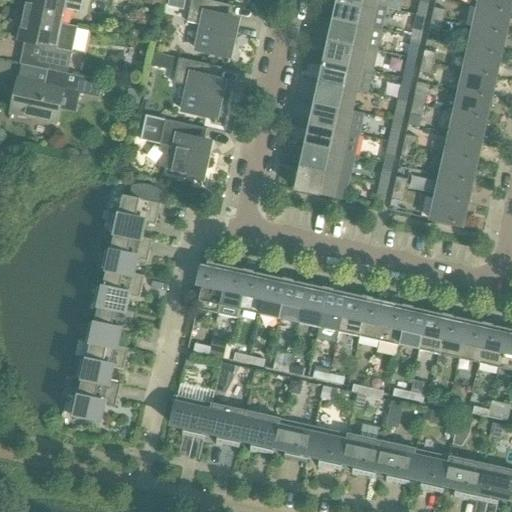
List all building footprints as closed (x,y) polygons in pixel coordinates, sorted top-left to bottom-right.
[(26,4),(23,15),(61,23),(64,9),(80,12),(83,0),(23,0),(23,4),(26,4)] [(196,50),(230,57),(236,30),(234,30),(234,31),(226,29),(229,17),(228,17),(231,5),(205,0),(191,0),(186,22),(201,25),(196,50)] [(370,27),(382,30),(387,9),(375,6),(347,0),(336,0),(333,18),(333,19),(370,27)] [(347,0),(375,6),(387,9),(388,0),(347,0)] [(511,0),(478,0),(477,7),(511,15),(511,8),(511,0)] [(419,2),(416,15),(425,17),(428,4),(419,2)] [(477,7),(472,28),(506,36),(507,30),(508,26),(511,15),(477,7)] [(433,8),(431,19),(443,21),(445,10),(433,8)] [(61,23),(23,15),(18,41),(43,46),(39,62),(49,64),(47,70),(67,74),(77,27),(61,23)] [(425,17),(416,15),(413,29),(422,31),(425,17)] [(333,20),(328,40),(331,41),(377,51),(382,30),(370,27),(333,19),(333,20)] [(443,21),(431,19),(428,30),(440,33),(443,21)] [(472,28),(468,49),(501,57),(503,51),(504,47),(506,36),(472,28)] [(324,60),(323,61),(373,72),(377,51),(331,41),(328,40),(324,60)] [(410,44),(407,58),(416,60),(419,46),(410,44)] [(468,49),(463,71),(497,78),(498,72),(499,68),(501,57),(468,49)] [(424,50),(421,62),(433,64),(436,53),(424,50)] [(178,58),(155,53),(152,65),(176,70),(178,58)] [(182,111),(215,118),(216,119),(222,91),(221,91),(220,92),(213,90),(215,79),(215,78),(217,67),(178,58),(176,70),(173,83),(188,87),(182,111)] [(416,60),(407,58),(404,71),(413,73),(416,60)] [(323,62),(319,82),(322,83),(356,90),(368,93),(373,72),(323,61),(323,62)] [(433,64),(421,62),(419,73),(431,75),(433,64)] [(100,81),(79,76),(67,74),(47,70),(45,84),(19,78),(18,77),(10,113),(56,123),(59,107),(74,111),(78,91),(97,95),(100,81)] [(463,71),(458,92),(492,100),(493,93),(494,89),(497,78),(463,71)] [(314,103),(352,112),(356,90),(322,83),(319,82),(314,103)] [(400,86),(397,100),(406,102),(409,88),(400,86)] [(458,92),(454,113),(487,120),(488,115),(489,111),(492,100),(458,92)] [(415,93),(412,104),(424,106),(426,95),(415,93)] [(406,102),(397,100),(394,113),(403,115),(406,102)] [(314,104),(309,124),(312,125),(359,135),(363,114),(352,112),(314,103),(314,104)] [(424,106),(412,104),(410,115),(421,118),(424,106)] [(454,113),(449,134),(482,141),(484,136),(485,132),(487,120),(454,113)] [(169,172),(201,180),(203,180),(209,153),(207,152),(207,153),(199,152),(202,140),(201,140),(204,128),(146,115),(146,117),(140,115),(137,127),(143,128),(140,140),(174,148),(169,172)] [(305,145),(354,156),(359,135),(312,125),(309,124),(305,145)] [(391,128),(388,142),(397,144),(400,130),(391,128)] [(449,134),(444,155),(478,163),(479,157),(480,153),(482,141),(449,134)] [(405,135),(403,146),(414,149),(417,137),(405,135)] [(397,144),(388,142),(385,155),(394,157),(397,144)] [(304,146),(300,167),(303,167),(349,177),(354,156),(305,145),(304,146)] [(414,149),(403,146),(400,157),(412,160),(414,149)] [(444,155),(439,176),(473,184),(474,178),(475,174),(478,163),(444,155)] [(303,167),(300,167),(298,173),(295,189),(340,199),(340,198),(343,185),(347,186),(349,177),(303,167)] [(382,170),(378,185),(387,187),(391,172),(382,170)] [(439,176),(435,197),(468,205),(470,199),(471,195),(473,184),(439,176)] [(396,177),(393,188),(405,191),(407,180),(396,177)] [(103,230),(114,232),(140,238),(140,237),(144,222),(147,223),(147,224),(155,225),(160,203),(156,202),(158,193),(162,194),(162,193),(160,191),(157,190),(155,188),(152,187),(149,186),(146,185),(142,185),(139,185),(136,185),(131,187),(135,188),(133,197),(122,195),(118,215),(107,213),(103,230)] [(387,187),(378,185),(375,200),(384,202),(387,187)] [(405,191),(393,188),(391,199),(403,202),(405,191)] [(468,205),(435,197),(430,220),(463,227),(465,220),(466,216),(468,205)] [(95,266),(106,268),(132,273),(135,259),(139,259),(139,260),(147,262),(152,240),(140,237),(140,238),(114,232),(110,251),(99,249),(95,266)] [(196,309),(218,314),(220,306),(219,305),(228,267),(213,263),(213,262),(207,261),(205,269),(201,268),(198,284),(202,285),(196,309)] [(237,319),(239,310),(248,270),(243,269),(242,270),(228,267),(219,305),(220,306),(218,314),(237,319)] [(87,302),(98,305),(124,310),(127,295),(131,296),(139,298),(144,276),(132,273),(106,268),(102,288),(91,285),(87,302)] [(239,310),(259,314),(267,275),(253,272),(253,271),(248,270),(239,310)] [(259,314),(279,319),(288,279),(282,278),(282,279),(267,275),(259,314)] [(279,319),(299,323),(307,284),(293,281),(293,280),(288,279),(279,319)] [(299,323),(319,327),(327,288),(322,287),(307,284),(299,323)] [(319,327),(339,332),(347,293),(332,290),(333,289),(327,288),(319,327)] [(339,332),(359,336),(367,297),(362,295),(362,296),(347,293),(339,332)] [(359,336),(379,341),(387,302),(372,299),(372,298),(367,297),(359,336)] [(379,341),(399,345),(407,306),(402,304),(402,305),(387,302),(379,341)] [(79,338),(90,341),(116,346),(119,331),(123,332),(123,333),(131,334),(136,312),(124,310),(98,305),(94,324),(83,322),(79,338)] [(399,345),(418,350),(427,311),(412,308),(413,307),(407,306),(399,345)] [(418,350),(438,354),(447,314),(442,313),(442,314),(427,311),(418,350)] [(438,354),(458,359),(467,320),(452,316),(447,314),(438,354)] [(458,359),(478,363),(487,323),(482,322),(482,323),(467,320),(458,359)] [(478,363),(498,367),(507,328),(492,325),(492,324),(487,323),(478,363)] [(498,367),(511,370),(511,329),(507,328),(498,367)] [(71,375),(82,377),(108,382),(111,368),(115,368),(115,369),(123,371),(128,349),(116,346),(90,341),(85,360),(74,358),(71,375)] [(193,352),(208,355),(210,347),(195,344),(193,352)] [(210,347),(208,355),(223,359),(225,351),(210,347)] [(233,361),(248,364),(250,357),(235,353),(233,361)] [(250,357),(248,364),(263,368),(265,360),(250,357)] [(273,370),(288,373),(289,366),(274,362),(273,370)] [(289,366),(288,373),(303,376),(305,369),(289,366)] [(313,378),(328,382),(329,374),(314,371),(313,378)] [(329,374),(328,382),(343,385),(344,378),(329,374)] [(108,382),(82,377),(77,397),(67,394),(63,411),(74,414),(73,414),(100,420),(103,404),(107,405),(115,407),(120,385),(108,382)] [(357,393),(366,396),(368,388),(353,385),(351,392),(357,393)] [(368,388),(366,396),(381,399),(383,392),(368,388)] [(392,396),(407,400),(409,392),(394,389),(392,396)] [(409,392),(407,400),(422,403),(424,396),(409,392)] [(366,396),(357,393),(354,408),(363,410),(366,396)] [(203,443),(206,431),(205,431),(211,404),(173,395),(169,415),(172,415),(171,424),(172,424),(184,426),(181,438),(187,439),(188,437),(202,440),(201,442),(203,443)] [(432,405),(447,409),(449,401),(434,398),(432,405)] [(449,401),(447,409),(462,412),(464,405),(449,401)] [(238,450),(240,439),(239,439),(245,411),(211,404),(205,431),(206,431),(218,434),(215,445),(221,447),(222,444),(236,447),(236,450),(238,450)] [(472,414),(487,417),(489,410),(473,407),(472,414)] [(489,410),(487,417),(502,421),(504,413),(489,410)] [(272,458),(274,446),(273,446),(279,419),(245,411),(239,439),(240,439),(252,441),(249,453),(255,454),(256,452),(270,455),(270,457),(272,458)] [(306,465),(308,454),(307,454),(313,426),(279,419),(273,446),(274,446),(286,449),(283,460),(289,462),(290,459),(304,463),(304,465),(306,465)] [(341,468),(342,462),(341,461),(347,434),(313,426),(307,454),(308,454),(320,457),(317,468),(323,469),(324,467),(338,470),(338,473),(340,473),(341,468)] [(341,461),(342,462),(341,468),(352,471),(351,476),(357,477),(358,475),(372,478),(371,480),(373,481),(374,476),(376,469),(375,469),(381,442),(347,434),(341,461)] [(376,469),(374,476),(386,479),(385,483),(391,485),(392,482),(406,486),(405,488),(407,488),(410,477),(409,477),(415,449),(381,442),(375,469),(376,469)] [(441,496),(444,484),(443,484),(449,457),(415,449),(409,477),(410,477),(422,479),(419,491),(425,492),(426,490),(440,493),(439,495),(441,496)] [(473,503),(475,503),(483,464),(449,457),(443,484),(444,484),(456,487),(453,498),(459,500),(459,497),(474,500),(473,503)] [(511,470),(483,464),(475,503),(476,503),(476,501),(491,504),(490,507),(496,508),(499,496),(510,499),(511,500),(511,498),(511,470)]
